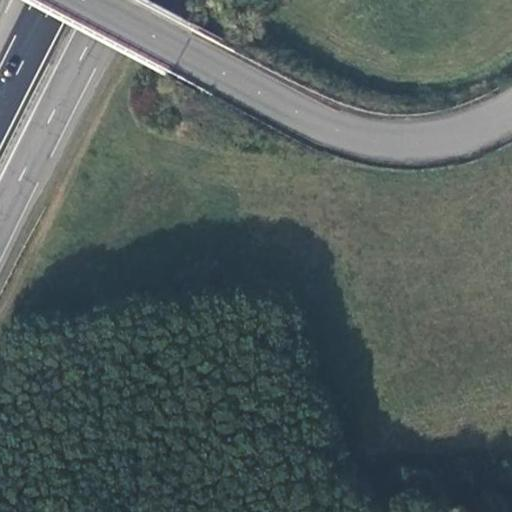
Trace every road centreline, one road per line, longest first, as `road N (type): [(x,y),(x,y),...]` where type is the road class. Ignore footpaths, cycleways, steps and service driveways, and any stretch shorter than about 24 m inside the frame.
road 1 (unclassified): [(511,114),(403,141),(361,131),(88,0)]
road 2 (trunk): [(0,236),(121,0)]
